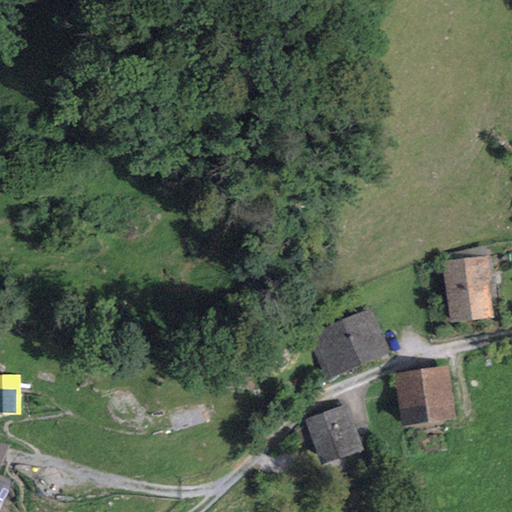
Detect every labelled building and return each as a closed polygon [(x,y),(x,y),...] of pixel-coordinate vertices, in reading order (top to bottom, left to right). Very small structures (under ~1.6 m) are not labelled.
[(446,265),(451,320),(490,316),(486,278),(490,277),(488,261),(446,265)] [(320,355),(329,376),(377,355),(369,335),(378,331),(371,314),(361,318),(361,316),(310,338),(318,356),(320,355)] [(400,378),(406,423),(451,417),(445,371),(400,378)] [(0,416),(24,417),(25,375),(0,374),(0,416)] [(360,448),(354,429),(370,425),(361,395),(345,399),(348,408),(313,418),(324,458),(360,448)] [(134,423),(139,402),(118,397),(113,419),(134,423)]
